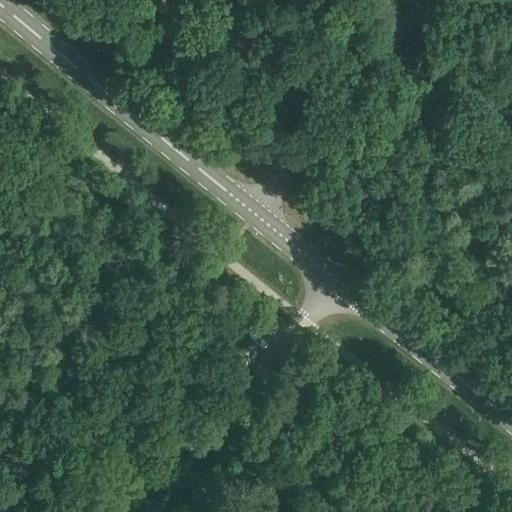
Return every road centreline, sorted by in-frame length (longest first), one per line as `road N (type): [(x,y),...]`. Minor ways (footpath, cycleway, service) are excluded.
road 1 (tertiary): [(256,214),(3,0)]
road 2 (unclassified): [(161,511),(168,488),(337,278)]
road 3 (unclassified): [(256,214),(428,0)]
road 4 (tertiary): [(511,414),(337,278)]
